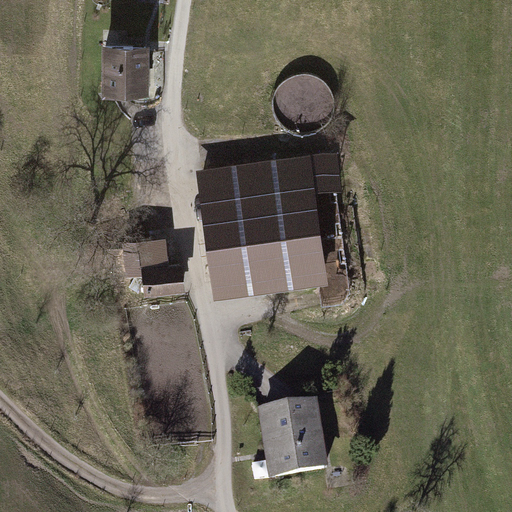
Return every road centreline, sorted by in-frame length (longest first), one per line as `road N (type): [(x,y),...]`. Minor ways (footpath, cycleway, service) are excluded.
road 1 (track): [(233,511),(220,388),(171,118),(183,0)]
road 2 (track): [(0,400),(70,460),(114,485),(160,498),(230,501)]
